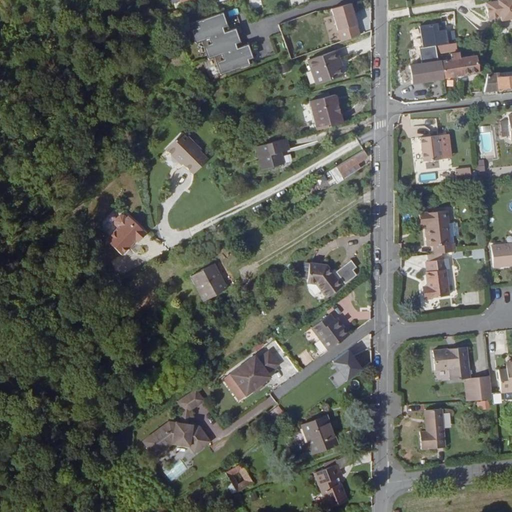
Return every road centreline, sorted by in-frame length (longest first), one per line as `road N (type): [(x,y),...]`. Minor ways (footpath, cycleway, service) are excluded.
road 1 (track): [(124,267),(380,130)]
road 2 (tertiary): [(382,334),(380,110)]
road 3 (track): [(214,442),(382,318)]
road 4 (track): [(241,273),(381,196)]
road 5 (tertiary): [(381,482),(382,334)]
road 6 (residential): [(382,334),(484,323),(511,312)]
road 7 (residential): [(380,110),(511,97)]
road 8 (residential): [(511,466),(381,482)]
road 9 (track): [(491,25),(459,4),(379,17)]
